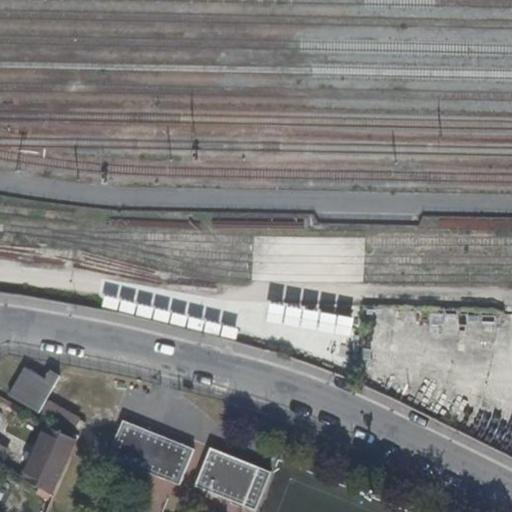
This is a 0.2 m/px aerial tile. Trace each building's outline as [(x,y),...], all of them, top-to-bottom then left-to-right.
[(44,381),(22,369),(7,396),(38,414),(59,378),(49,372),(44,381)] [(78,420),(48,403),(42,414),(72,431),(78,420)] [(192,448),(122,420),(108,455),(178,484),(192,448)] [(52,430),(29,482),(51,495),(75,441),(52,430)] [(270,470),(209,446),(194,485),(255,509),(270,470)] [(0,447),(0,466),(1,466),(8,452),(0,447)]
